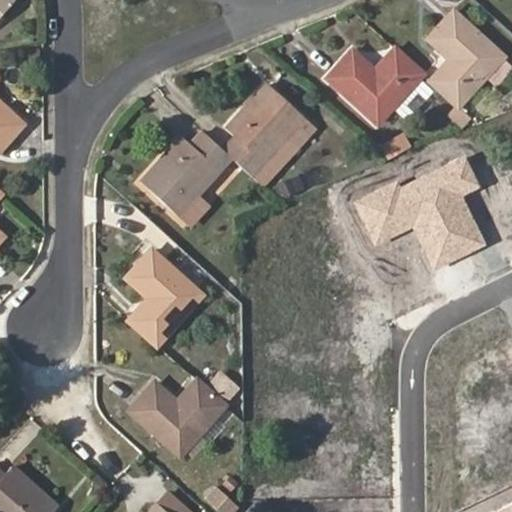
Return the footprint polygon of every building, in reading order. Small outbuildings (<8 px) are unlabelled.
[(0,0),(0,16),(15,0),(0,0)] [(427,38),(449,58),(430,80),(459,106),(503,57),(452,12),(427,38)] [(418,76),(422,73),(395,48),(374,71),(351,51),(326,79),(377,123),(391,107),(402,117),(409,116),(433,90),(418,76)] [(225,128),(234,137),(223,150),(231,158),(265,189),(278,176),(275,173),(315,130),(267,83),(225,128)] [(0,148),(23,124),(0,103),(0,148)] [(231,158),(223,150),(202,131),(190,144),(182,137),(141,181),(178,214),(198,193),(231,158)] [(468,154),(402,183),(399,178),(357,196),(360,202),(374,233),(378,242),(416,225),(434,265),(487,241),(465,192),(481,184),(468,154)] [(211,205),(198,193),(178,214),(191,227),(211,205)] [(126,276),(147,298),(127,319),(155,345),(202,296),(151,250),(126,276)] [(179,455),(224,407),(194,380),(174,402),(153,384),(129,410),(179,455)] [(10,467),(1,476),(0,474),(0,511),(50,511),(55,508),(10,467)] [(195,511),(172,490),(156,507),(161,511),(195,511)]
